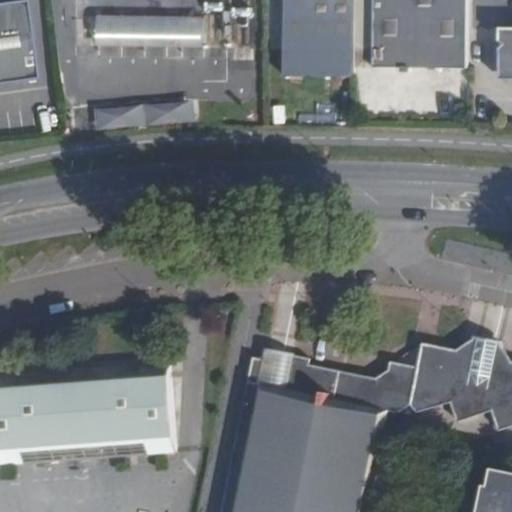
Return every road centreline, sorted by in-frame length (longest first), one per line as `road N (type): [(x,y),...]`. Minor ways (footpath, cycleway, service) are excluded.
road 1 (secondary): [(0,241),(102,221),(224,212),(511,222)]
road 2 (secondary): [(511,180),(201,171),(0,196)]
